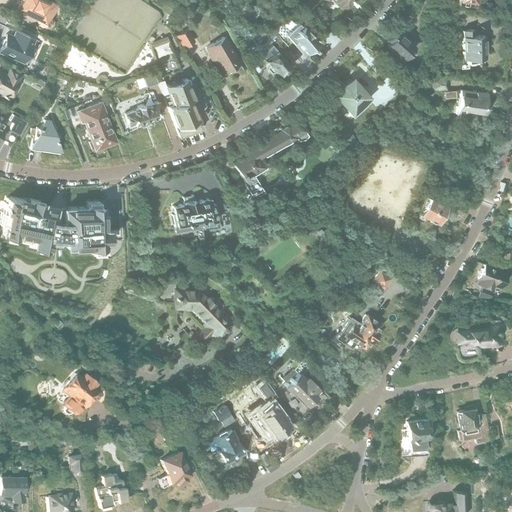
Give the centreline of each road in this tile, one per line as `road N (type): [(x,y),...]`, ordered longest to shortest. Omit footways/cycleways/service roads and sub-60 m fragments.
road 1 (residential): [(0,166),(91,175),(185,155),(256,119),(388,0)]
road 2 (residential): [(374,397),(483,213),(511,123)]
road 3 (residential): [(374,397),(511,368)]
